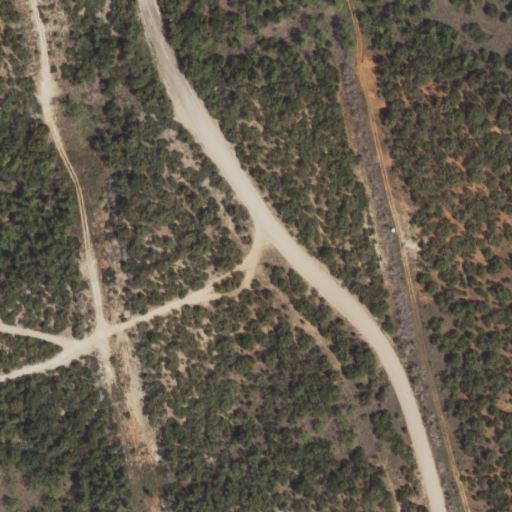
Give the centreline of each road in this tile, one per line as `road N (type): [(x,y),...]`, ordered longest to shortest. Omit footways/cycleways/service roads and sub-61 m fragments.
road 1 (residential): [(398,511),(389,463),(279,265),(248,245),(128,0)]
road 2 (residential): [(92,311),(32,185),(0,0)]
road 3 (residential): [(0,350),(248,245)]
